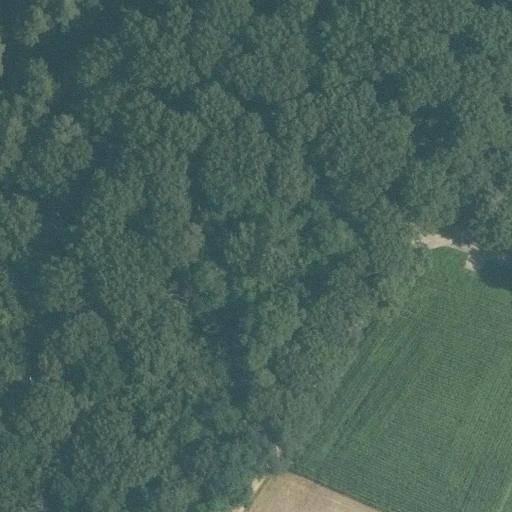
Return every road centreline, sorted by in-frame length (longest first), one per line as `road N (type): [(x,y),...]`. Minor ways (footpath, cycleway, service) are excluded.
road 1 (unknown): [(0,206),(58,210),(149,242),(336,211),(341,199)]
road 2 (track): [(416,227),(235,511)]
road 3 (track): [(511,81),(416,227)]
